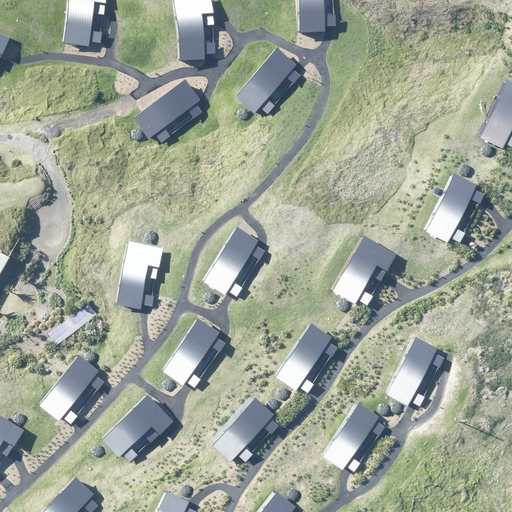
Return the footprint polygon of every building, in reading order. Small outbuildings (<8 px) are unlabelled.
[(62,0),(61,46),(99,47),(100,0),(62,0)] [(171,0),(175,58),(213,56),(210,0),(171,0)] [(289,0),(291,31),(330,29),(328,0),(289,0)] [(0,38),(0,66),(10,43),(0,38)] [(276,52),(237,97),(266,122),(305,77),(276,52)] [(511,81),(501,76),(476,131),(511,146),(511,143),(511,81)] [(180,82),(130,115),(151,147),(201,114),(180,82)] [(445,173),(420,228),(455,243),(480,188),(445,173)] [(233,228),(201,279),(234,299),(266,248),(233,228)] [(354,237),(323,289),(356,308),(387,257),(354,237)] [(121,243),(112,302),(150,308),(159,248),(121,243)] [(85,307),(47,336),(58,350),(95,320),(85,307)] [(192,320),(159,371),(191,392),(224,341),(192,320)] [(305,321),(268,368),(298,392),(335,345),(305,321)] [(405,336),(372,386),(404,407),(437,357),(405,336)] [(73,356),(34,402),(63,427),(102,381),(73,356)] [(141,398),(97,439),(123,467),(167,425),(141,398)] [(240,401),(202,448),(232,472),(270,425),(240,401)] [(349,401),(316,451),(348,472),(381,422),(349,401)] [(0,423),(0,458),(15,432),(0,423)] [(64,480),(36,511),(86,511),(93,505),(64,480)] [(158,488),(147,511),(189,511),(193,503),(158,488)] [(271,488),(254,511),(300,511),(303,509),(271,488)]
